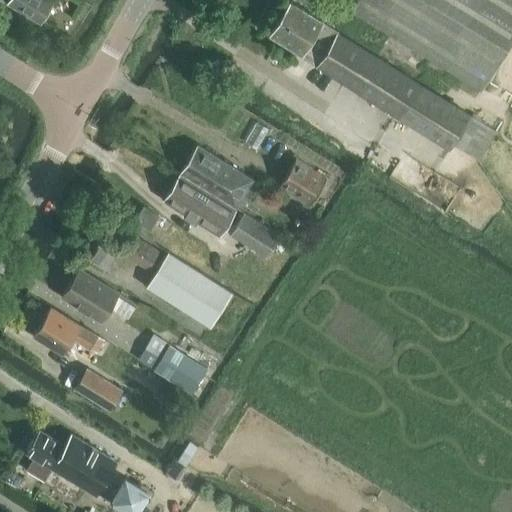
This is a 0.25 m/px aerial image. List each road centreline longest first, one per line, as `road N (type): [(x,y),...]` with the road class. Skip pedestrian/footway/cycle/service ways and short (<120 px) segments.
road 1 (tertiary): [(0,251),(78,111)]
road 2 (tertiary): [(78,111),(141,0)]
